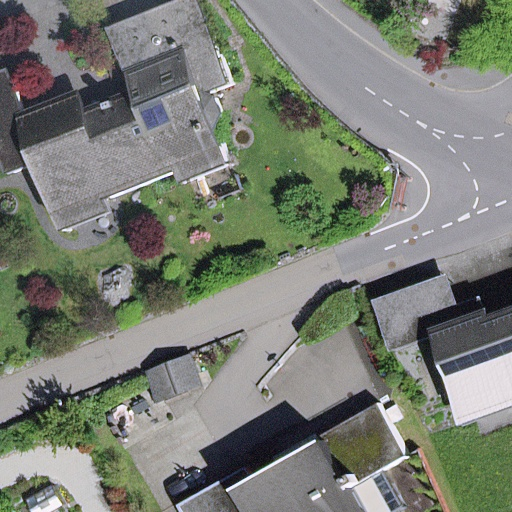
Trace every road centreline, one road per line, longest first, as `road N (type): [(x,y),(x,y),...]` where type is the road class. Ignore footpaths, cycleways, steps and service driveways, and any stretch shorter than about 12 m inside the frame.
road 1 (residential): [(511,170),(435,231),(0,403)]
road 2 (tertiary): [(266,0),(306,47),(379,104),(430,134),(511,158)]
